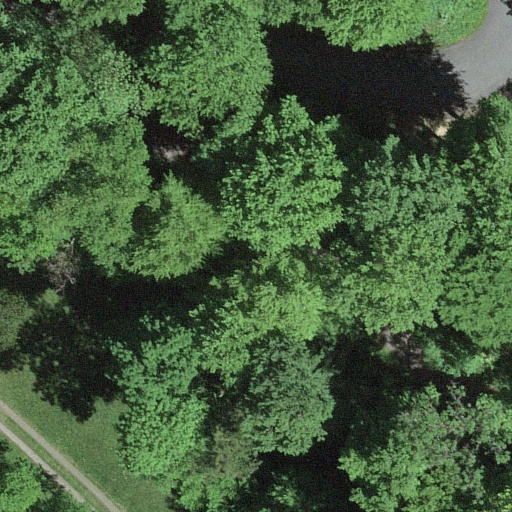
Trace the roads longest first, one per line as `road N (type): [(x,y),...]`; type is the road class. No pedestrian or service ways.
road 1 (track): [(0,54),(232,186),(400,343),(511,415)]
road 2 (unclassified): [(511,2),(507,49),(451,73),(177,50),(0,5)]
road 3 (track): [(0,410),(102,511)]
